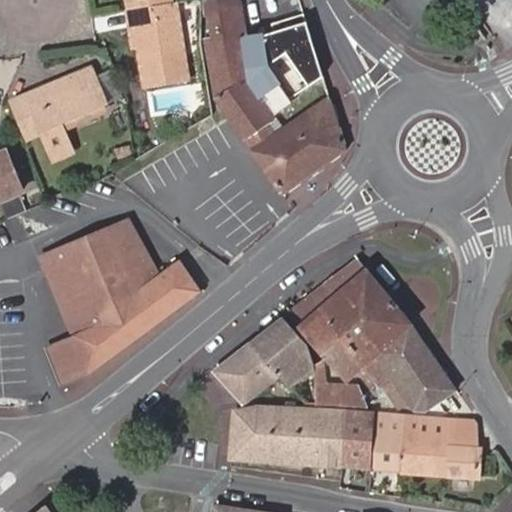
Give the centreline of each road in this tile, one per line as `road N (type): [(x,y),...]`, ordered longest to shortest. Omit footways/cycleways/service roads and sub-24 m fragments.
road 1 (primary): [(295,243),(51,446)]
road 2 (tertiary): [(474,326),(506,234),(487,172)]
road 3 (residential): [(368,511),(219,487)]
road 4 (tertiary): [(435,89),(331,14)]
road 5 (tertiary): [(439,210),(472,260),(474,326)]
